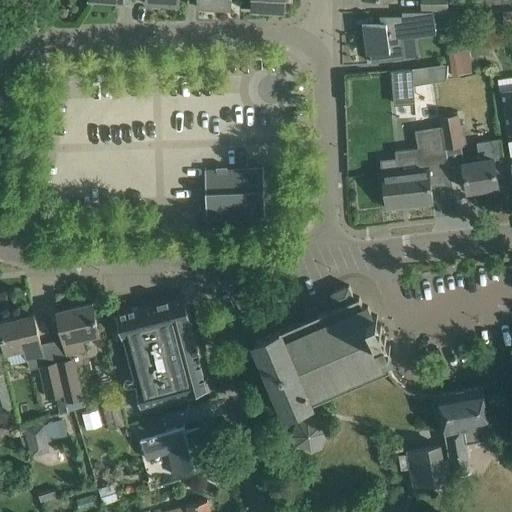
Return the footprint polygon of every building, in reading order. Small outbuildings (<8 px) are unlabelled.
[(198,0),(198,4),(200,4),(200,7),(202,9),(212,10),(214,8),(215,6),(230,7),(230,0),(198,0)] [(252,0),(252,8),(284,10),(285,0),(289,0),(288,0),(252,0)] [(448,8),(448,0),(422,0),(422,8),(448,8)] [(438,9),(438,18),(450,18),(450,9),(438,9)] [(380,20),(362,22),(366,53),(370,53),(371,62),(406,57),(403,38),(436,33),(433,10),(402,11),(402,15),(380,15),(380,20)] [(511,22),(511,10),(503,11),(504,23),(511,22)] [(494,16),(484,16),(484,26),(494,26),(494,16)] [(452,75),(464,74),(461,50),(449,52),(452,75)] [(446,64),(413,69),(414,84),(446,79),(446,64)] [(413,69),(393,70),(395,103),(415,102),(414,84),(413,69)] [(511,88),(501,90),(511,153),(510,153),(511,162),(511,88)] [(462,144),(457,114),(441,117),(446,147),(462,144)] [(440,126),(415,129),(418,146),(421,163),(428,162),(446,159),(440,126)] [(503,158),(500,138),(477,142),(480,160),(463,162),(467,190),(497,185),(494,159),(503,158)] [(396,157),(381,159),(387,208),(433,202),(431,185),(429,166),(399,170),(397,157),(396,157)] [(217,169),(205,170),(207,220),(208,220),(207,211),(217,211),(217,216),(216,216),(216,217),(264,215),(264,218),(265,218),(263,168),(227,169),(227,167),(217,167),(217,169)] [(373,317),(368,305),(364,307),(359,296),(355,298),(349,285),(331,292),(337,306),(318,314),(315,306),(305,310),(308,318),(281,330),(280,329),(255,340),(287,415),(297,411),(300,418),(298,418),(299,421),(294,433),(291,434),(296,444),(299,443),(310,447),(312,450),(322,446),(320,443),(325,431),(328,430),(324,420),(321,421),(310,417),(308,414),(306,415),(303,408),(313,404),(313,402),(390,369),(387,361),(391,359),(386,347),(390,346),(377,315),(373,317)] [(184,294),(116,313),(141,406),(187,393),(188,393),(207,388),(189,320),(191,320),(184,294)] [(100,334),(93,302),(57,310),(67,353),(83,349),(80,338),(100,334)] [(34,313),(0,320),(0,325),(3,341),(6,353),(8,352),(11,364),(27,361),(29,369),(39,367),(39,365),(45,364),(43,354),(41,343),(39,333),(34,313)] [(73,358),(56,362),(63,393),(65,401),(82,397),(73,358)] [(63,393),(56,362),(45,364),(39,365),(39,367),(46,396),(63,393)] [(0,410),(12,408),(4,374),(0,375),(0,410)] [(492,438),(483,385),(465,389),(465,388),(456,389),(456,390),(438,393),(449,457),(446,458),(449,473),(471,469),(466,442),(492,438)] [(119,398),(102,402),(108,428),(125,424),(119,398)] [(54,417),(25,425),(33,456),(50,452),(47,440),(60,437),(54,417)] [(168,429),(140,437),(146,458),(168,452),(174,474),(191,470),(210,465),(200,427),(186,430),(185,425),(176,427),(168,429)] [(443,474),(449,473),(446,458),(442,459),(440,445),(409,450),(414,484),(444,478),(443,474)] [(98,488),(104,504),(119,499),(113,483),(98,488)] [(211,511),(208,499),(168,509),(169,511),(211,511)]
